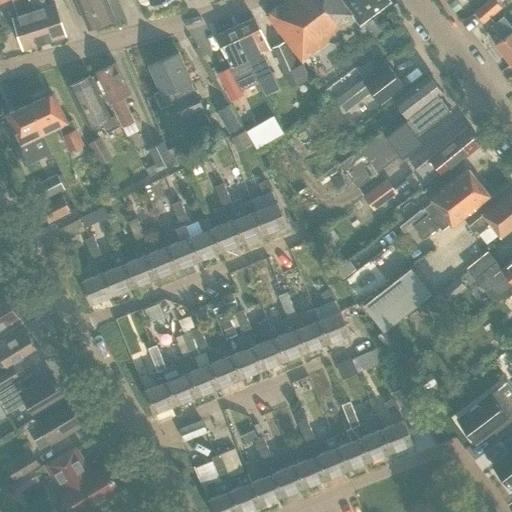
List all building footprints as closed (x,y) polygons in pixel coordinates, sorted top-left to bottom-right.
[(0,0),(0,2),(6,0),(12,0),(18,16),(12,18),(23,50),(44,43),(30,0),(0,0)] [(30,0),(44,43),(66,36),(55,4),(46,7),(44,0),(30,0)] [(75,0),(88,29),(114,20),(106,0),(75,0)] [(359,23),(389,1),(388,0),(285,0),(267,14),(302,61),(357,20),(359,23)] [(455,0),(454,0),(448,5),(454,13),(461,7),(455,0)] [(502,0),(489,0),(475,12),(483,22),(501,6),(498,3),(502,0)] [(511,25),(509,27),(501,16),(490,25),(501,39),(494,44),(510,65),(511,63),(511,25)] [(268,50),(254,18),(234,28),(259,82),(273,76),(262,53),(268,50)] [(259,82),(234,28),(216,36),(234,73),(221,79),(231,100),(243,94),(241,90),(259,82)] [(284,42),(273,47),(291,87),(309,78),(302,63),(296,66),(293,60),(296,59),(291,49),(288,51),(284,42)] [(179,54),(149,66),(159,90),(153,93),(160,108),(172,102),(179,118),(201,108),(179,54)] [(97,72),(123,126),(134,121),(122,97),(130,93),(116,63),(97,72)] [(345,112),(373,91),(382,103),(403,86),(386,63),(337,101),(345,112)] [(69,86),(90,126),(102,120),(107,131),(115,128),(117,132),(121,130),(113,114),(109,116),(89,76),(69,86)] [(443,94),(429,76),(395,102),(406,116),(399,121),(402,125),(387,137),(383,132),(340,164),(357,187),(400,154),(402,157),(422,142),(416,135),(450,109),(440,96),(443,94)] [(53,94),(30,104),(43,135),(58,128),(69,153),(83,146),(71,121),(66,124),(53,94)] [(302,123),(321,145),(349,122),(330,100),(302,123)] [(43,135),(30,104),(7,115),(20,145),(15,147),(23,164),(51,151),(43,135)] [(226,104),(215,111),(228,131),(238,125),(226,104)] [(481,144),(467,128),(416,170),(423,177),(436,166),(442,174),(481,144)] [(99,136),(88,142),(100,163),(110,157),(99,136)] [(163,141),(149,148),(157,166),(171,159),(163,141)] [(199,162),(191,165),(195,174),(203,171),(199,162)] [(478,182),(468,169),(430,197),(433,201),(421,210),(420,210),(399,226),(404,232),(416,223),(416,224),(426,216),(427,218),(439,209),(441,212),(478,182)] [(58,170),(31,183),(37,196),(64,183),(58,170)] [(258,183),(265,194),(273,189),(266,178),(258,183)] [(387,178),(365,195),(374,208),(397,191),(387,178)] [(220,197),(229,194),(224,182),(216,185),(220,197)] [(427,218),(426,216),(416,224),(426,236),(439,226),(441,229),(449,222),(451,225),(490,197),(478,182),(441,212),(439,209),(427,218)] [(511,192),(468,226),(476,235),(491,223),(501,236),(511,227),(511,192)] [(225,209),(233,206),(229,194),(220,197),(225,209)] [(62,197),(41,207),(48,223),(69,213),(62,197)] [(264,233),(255,211),(250,198),(241,202),(246,214),(233,220),(242,242),(264,233)] [(181,199),(172,203),(177,214),(186,211),(181,199)] [(276,202),(255,211),(264,233),(285,224),(276,202)] [(199,259),(190,237),(185,226),(191,223),(186,211),(177,214),(181,226),(175,228),(180,241),(168,246),(177,268),(199,259)] [(134,233),(142,230),(137,218),(129,221),(134,233)] [(199,259),(221,251),(212,229),(207,218),(198,221),(203,232),(190,237),(199,259)] [(79,219),(59,228),(64,240),(84,230),(79,219)] [(221,251),(242,242),(233,220),(212,229),(221,251)] [(139,244),(146,241),(142,230),(134,233),(139,244)] [(90,250),(98,247),(94,236),(86,239),(90,250)] [(156,277),(177,268),(168,246),(147,255),(156,277)] [(95,262),(103,259),(98,247),(90,250),(95,262)] [(487,249),(466,265),(492,298),(511,283),(511,260),(502,268),(487,249)] [(112,295),(134,286),(125,264),(119,250),(110,254),(116,268),(103,273),(112,295)] [(125,264),(134,286),(156,277),(147,255),(125,264)] [(348,260),(335,270),(343,280),(356,270),(348,260)] [(384,328),(430,292),(411,268),(365,305),(384,328)] [(90,304),(112,295),(103,273),(81,282),(90,304)] [(320,296),(328,306),(336,301),(328,290),(320,296)] [(283,308),(292,304),(287,293),(279,296),(283,308)] [(233,294),(222,299),(223,301),(226,308),(237,303),(233,294)] [(0,328),(17,318),(5,297),(0,300),(0,328)] [(226,338),(236,334),(226,308),(223,301),(211,306),(215,315),(216,315),(226,338)] [(292,318),(297,316),(292,304),(283,308),(288,318),(288,320),(292,318)] [(327,343),(318,320),(313,308),(305,311),(310,324),(296,329),(305,351),(327,343)] [(240,325),(249,321),(244,310),(235,314),(240,325)] [(341,311),(318,320),(327,343),(349,334),(341,311)] [(262,369),(284,360),(275,338),(267,318),(258,322),(265,342),(253,347),(262,369)] [(288,320),(288,318),(281,321),(287,333),(275,338),(284,360),(305,351),(296,329),(292,318),(288,320)] [(262,369),(253,347),(249,335),(254,333),(249,321),(240,325),(244,335),(238,338),(243,351),(231,356),(240,378),(262,369)] [(197,342),(205,339),(200,328),(192,331),(197,342)] [(385,330),(377,336),(385,347),(393,340),(385,330)] [(192,331),(182,335),(190,358),(195,356),(201,353),(197,342),(192,331)] [(6,366),(36,349),(26,332),(4,345),(1,339),(0,340),(0,366),(5,365),(6,366)] [(219,387),(210,364),(205,353),(210,351),(205,339),(197,342),(201,353),(195,356),(200,368),(188,373),(197,395),(219,387)] [(154,359),(162,356),(158,345),(150,349),(154,359)] [(373,351),(351,360),(355,369),(356,373),(378,364),(373,351)] [(144,391),(153,413),(175,404),(166,382),(165,377),(168,375),(166,369),(167,368),(162,356),(154,359),(158,370),(152,373),(157,386),(144,391)] [(238,379),(240,378),(231,356),(210,364),(219,387),(238,379)] [(351,360),(336,365),(340,375),(355,369),(351,360)] [(175,404),(197,395),(188,373),(184,363),(175,366),(179,377),(166,382),(175,404)] [(0,389),(20,377),(13,365),(0,372),(0,389)] [(39,449),(50,443),(81,424),(50,373),(25,388),(20,379),(0,390),(0,414),(6,411),(7,413),(25,402),(45,434),(34,441),(39,449)] [(429,373),(417,380),(423,391),(435,384),(429,373)] [(403,387),(393,392),(403,412),(413,408),(403,387)] [(489,394),(457,419),(475,443),(492,430),(500,439),(511,429),(511,406),(498,388),(489,394)] [(390,397),(383,402),(391,413),(398,408),(390,397)] [(349,401),(341,404),(346,416),(354,413),(349,401)] [(347,470),(369,461),(359,438),(354,426),(358,424),(354,413),(346,416),(350,428),(346,429),(351,441),(338,447),(347,470)] [(306,419),(298,422),(302,434),(311,430),(306,419)] [(403,420),(381,429),(390,452),(413,443),(403,420)] [(206,432),(201,421),(178,430),(183,442),(206,432)] [(381,429),(359,438),(369,461),(390,452),(381,429)] [(304,487),(325,478),(316,456),(311,444),(316,442),(311,430),(302,434),(307,445),(302,447),(307,459),(294,464),(304,487)] [(509,452),(492,465),(510,488),(511,486),(511,432),(501,441),(509,452)] [(347,470),(338,447),(333,435),(323,439),(328,451),(316,456),(325,478),(347,470)] [(263,436),(254,440),(259,451),(268,448),(263,436)] [(92,474),(75,447),(45,466),(61,493),(72,511),(83,511),(119,490),(105,466),(92,474)] [(260,505),(282,496),(273,473),(268,461),(272,459),(268,448),(259,451),(262,458),(256,460),(263,477),(251,482),(260,505)] [(14,478),(38,464),(32,453),(7,467),(14,478)] [(219,454),(211,457),(215,469),(224,465),(219,454)] [(273,473),(282,496),(304,487),(294,464),(273,473)] [(237,511),(229,491),(224,479),(228,477),(224,465),(215,469),(220,480),(215,482),(220,495),(207,500),(211,511),(237,511)] [(33,472),(5,488),(19,511),(20,511),(29,507),(19,492),(38,481),(33,472)] [(229,491),(237,511),(242,511),(260,505),(251,482),(247,472),(238,476),(242,486),(229,491)]
